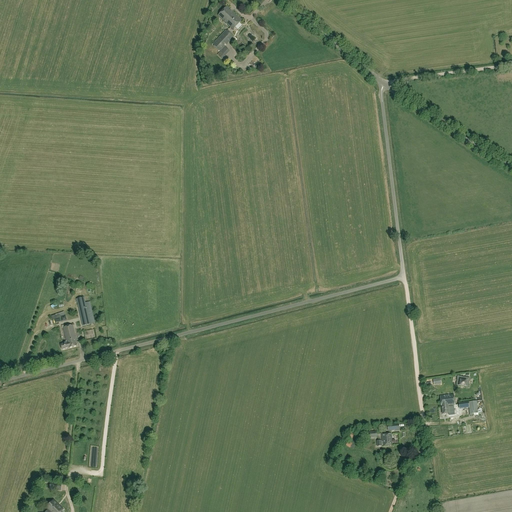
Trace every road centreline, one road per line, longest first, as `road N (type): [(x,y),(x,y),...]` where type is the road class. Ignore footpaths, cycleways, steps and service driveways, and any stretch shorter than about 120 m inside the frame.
road 1 (unclassified): [(0,381),(403,276),(384,84)]
road 2 (track): [(391,511),(423,438),(403,276)]
road 3 (tertiary): [(511,165),(384,84)]
road 4 (tertiary): [(384,84),(282,0)]
road 5 (track): [(384,84),(511,64)]
